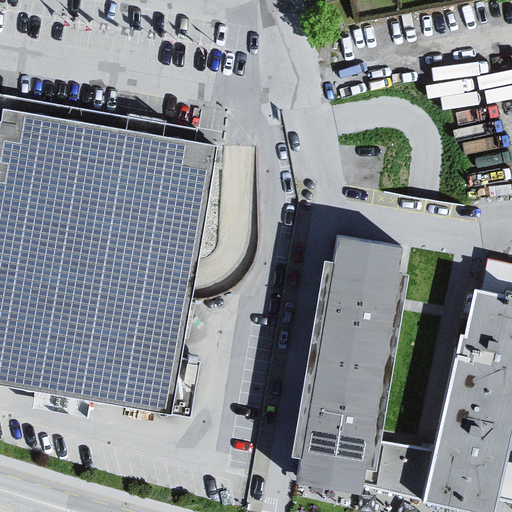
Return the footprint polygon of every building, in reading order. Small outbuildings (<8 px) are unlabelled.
[(0,380),(169,409),(213,142),(0,107),(0,380)] [(302,459),(297,483),(362,496),(364,485),(367,470),(374,471),(380,442),(408,276),(399,274),(403,250),(339,238),(334,263),(325,261),(291,457),(302,459)] [(435,453),(427,497),(425,504),(466,511),(499,511),(502,501),(511,448),(511,263),(487,259),(481,290),(474,289),(465,335),(460,334),(435,453)] [(415,433),(432,437),(458,331),(442,327),(415,433)] [(427,497),(435,453),(380,442),(374,471),(367,470),(364,485),(427,497)] [(511,448),(502,501),(511,502),(511,448)]
